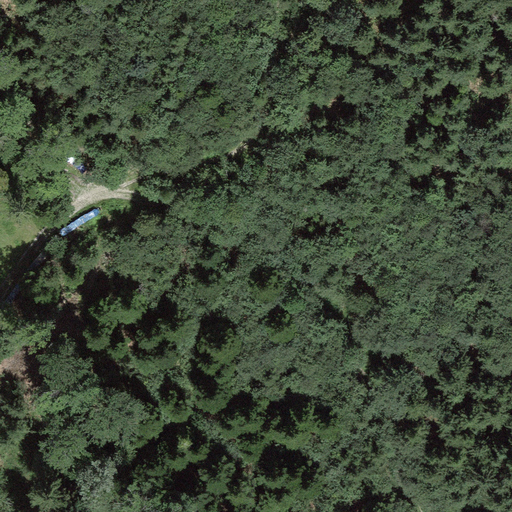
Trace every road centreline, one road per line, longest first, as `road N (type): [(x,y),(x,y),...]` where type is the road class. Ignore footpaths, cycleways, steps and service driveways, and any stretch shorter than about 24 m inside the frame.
road 1 (track): [(231,153),(247,229),(380,443),(402,511)]
road 2 (track): [(231,153),(115,177),(35,238),(0,291)]
